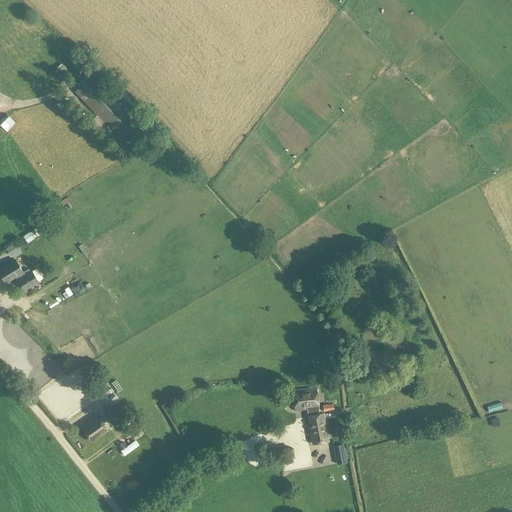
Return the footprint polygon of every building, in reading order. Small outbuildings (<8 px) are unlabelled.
[(149,131),(94,73),(75,92),(130,149),(149,131)] [(7,115),(0,121),(0,124),(7,131),(15,123),(7,115)] [(30,224),(32,227),(22,234),(27,241),(44,229),(37,219),(30,224)] [(8,253),(18,248),(15,243),(6,248),(8,253)] [(63,251),(56,255),(61,263),(68,259),(63,251)] [(17,260),(0,270),(0,271),(7,283),(18,277),(20,280),(26,290),(39,282),(33,272),(26,276),(24,273),(17,260)] [(55,294),(60,301),(76,291),(71,283),(55,294)] [(292,389),(295,410),(320,407),(317,386),(292,389)] [(104,413),(114,427),(125,419),(114,405),(104,413)] [(324,412),(306,415),(313,444),(330,441),(324,412)] [(97,417),(82,428),(92,442),(107,431),(97,417)] [(337,464),(347,462),(344,444),(333,446),(337,464)] [(278,449),(264,449),(264,457),(268,457),(278,458),(278,449)]
